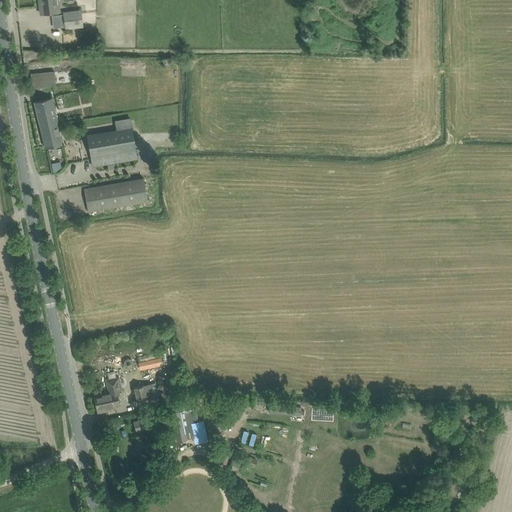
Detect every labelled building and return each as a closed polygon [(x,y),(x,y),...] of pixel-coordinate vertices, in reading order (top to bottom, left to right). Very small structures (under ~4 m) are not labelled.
[(38,0),(41,14),(60,12),(58,0),(38,0)] [(66,29),(83,27),(82,10),(64,12),(66,29)] [(30,74),(32,88),(70,84),(69,70),(30,74)] [(34,102),(45,148),(61,144),(56,121),(57,120),(51,98),(34,102)] [(156,108),(156,117),(167,117),(168,109),(156,108)] [(137,157),(133,135),(139,134),(137,119),(131,120),(131,119),(115,122),(116,130),(86,134),(92,165),(137,157)] [(147,202),(143,178),(84,189),(88,212),(147,202)] [(137,357),(140,370),(159,366),(161,357),(160,352),(137,357)] [(176,370),(165,372),(169,394),(181,392),(176,370)] [(97,413),(104,411),(104,409),(118,406),(118,405),(120,405),(118,394),(120,390),(123,390),(120,377),(106,380),(109,392),(101,394),(101,396),(94,397),(97,413)] [(159,396),(156,383),(133,388),(135,401),(159,396)] [(272,395),(271,402),(302,404),(303,397),(272,395)] [(315,404),(323,404),(324,396),(315,396),(315,404)] [(177,443),(187,441),(187,440),(193,439),(194,446),(210,442),(207,425),(184,430),(184,427),(190,426),(187,411),(193,410),(193,407),(193,406),(192,406),(192,403),(183,405),(179,406),(174,407),(174,411),(171,412),(177,443)] [(268,404),(268,412),(293,414),(293,406),(268,404)] [(138,421),(152,419),(151,409),(137,410),(138,421)] [(238,469),(243,453),(235,451),(231,467),(238,469)]
